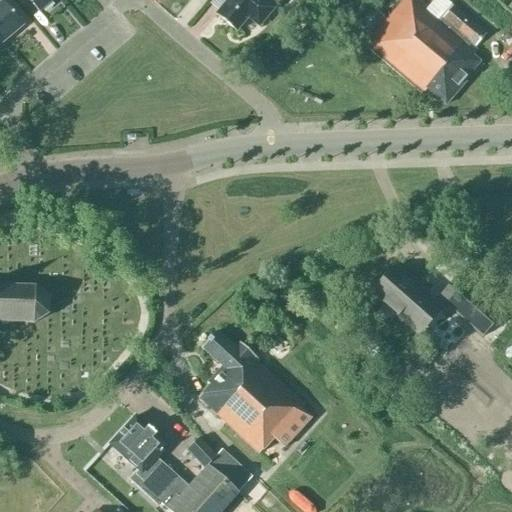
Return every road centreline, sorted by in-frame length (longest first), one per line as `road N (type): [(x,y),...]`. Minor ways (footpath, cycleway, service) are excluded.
road 1 (residential): [(0,426),(37,436),(95,421),(155,350),(168,311),(171,163)]
road 2 (tertiary): [(511,136),(270,147)]
road 3 (residential): [(27,176),(10,99),(133,0)]
road 4 (residential): [(270,147),(268,117),(133,0)]
road 5 (tertiary): [(27,176),(171,163)]
